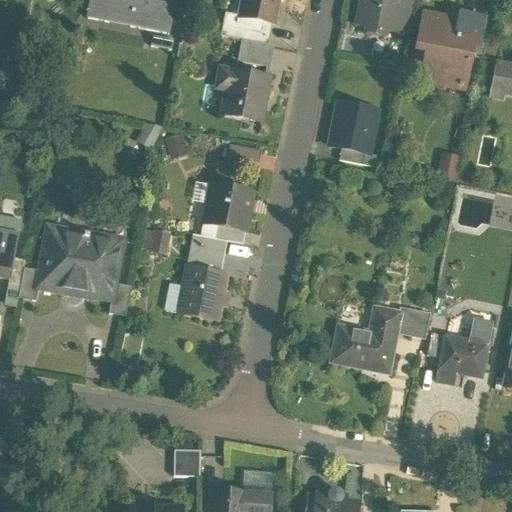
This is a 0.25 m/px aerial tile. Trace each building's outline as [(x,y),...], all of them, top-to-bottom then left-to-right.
[(168,37),(176,0),(89,0),(86,19),(168,37)] [(277,0),(240,0),(236,20),(236,22),(269,28),(272,28),(277,0)] [(401,0),(360,0),(355,30),(394,38),(402,1),(401,0)] [(414,3),(402,1),(395,35),(408,38),(414,3)] [(269,28),(236,22),(236,20),(223,18),(219,41),(245,46),(266,50),(269,28)] [(482,25),(459,20),(457,28),(459,28),(457,41),(467,43),(467,47),(477,49),(482,25)] [(467,43),(457,41),(459,28),(457,28),(423,21),(417,53),(429,55),(431,54),(432,58),(427,60),(426,69),(432,76),(436,76),(433,89),(461,94),(466,68),(463,67),(465,54),(476,57),(477,49),(467,47),(467,43)] [(266,50),(245,46),(240,67),(266,72),(270,51),(266,50)] [(511,74),(511,72),(511,71),(495,68),(488,102),(501,105),(502,98),(511,100),(511,74)] [(268,83),(219,73),(215,93),(225,95),(220,119),(259,127),(268,83)] [(218,115),(218,94),(210,94),(210,116),(218,115)] [(376,116),(336,108),(328,151),(340,154),(367,159),(376,116)] [(255,166),(258,153),(228,148),(225,161),(255,166)] [(367,159),(340,154),(337,165),(373,172),(375,161),(367,159)] [(437,179),(454,181),(457,160),(440,158),(437,179)] [(232,195),(209,190),(201,229),(215,231),(243,237),(250,201),(231,197),(232,195)] [(491,230),(511,233),(511,200),(496,198),(491,230)] [(0,229),(0,282),(8,284),(8,285),(13,263),(19,233),(0,229)] [(243,237),(215,231),(212,244),(225,246),(241,249),(243,237)] [(146,232),(142,254),(163,258),(168,237),(146,232)] [(121,246),(53,234),(48,263),(40,262),(38,276),(35,292),(36,292),(109,306),(111,306),(114,290),(121,246)] [(212,244),(191,240),(186,266),(220,272),(225,246),(212,244)] [(25,265),(13,263),(8,285),(8,284),(6,290),(19,293),(23,273),(25,265)] [(224,279),(185,272),(176,318),(215,326),(224,279)] [(38,276),(23,273),(19,293),(17,303),(34,306),(36,292),(35,292),(38,276)] [(129,292),(114,290),(111,306),(109,306),(107,319),(124,322),(129,292)] [(367,340),(337,334),(330,366),(363,373),(364,369),(386,373),(393,339),(397,319),(396,318),(373,313),(367,340)] [(428,319),(397,313),(396,318),(397,319),(393,339),(423,345),(428,319)] [(468,345),(443,340),(439,362),(434,386),(451,389),(453,382),(452,382),(453,378),(479,383),(488,335),(470,332),(468,345)] [(511,337),(503,386),(511,387),(511,337)] [(443,340),(429,338),(425,359),(439,362),(443,340)] [(197,456),(171,455),(171,481),(196,481),(197,456)] [(242,476),(240,497),(214,495),(213,511),(268,511),(271,478),(242,476)] [(326,500),(315,499),(315,502),(306,501),(305,511),(342,511),(343,506),(344,502),(341,502),(340,499),(339,497),(337,495),(334,494),(332,494),(329,495),(327,498),(326,500)]
